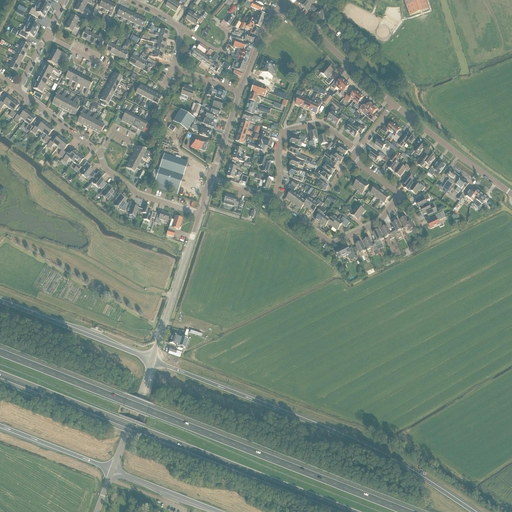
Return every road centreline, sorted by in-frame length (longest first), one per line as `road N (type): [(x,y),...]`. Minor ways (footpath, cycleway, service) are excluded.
road 1 (motorway): [(407,511),(0,352)]
road 2 (motorway): [(0,374),(351,511)]
road 3 (motorway): [(473,511),(374,450),(151,360)]
road 4 (motorway): [(151,360),(0,300)]
road 5 (unclassified): [(271,200),(334,243),(379,221),(400,195)]
road 6 (tertiary): [(151,360),(199,214)]
road 7 (unclassified): [(271,200),(285,131),(320,124),(357,151)]
road 8 (tertiary): [(511,195),(393,103)]
road 9 (tertiary): [(393,103),(284,6)]
road 10 (residential): [(199,214),(140,195),(104,168),(99,154)]
road 11 (motorway): [(0,425),(112,469)]
